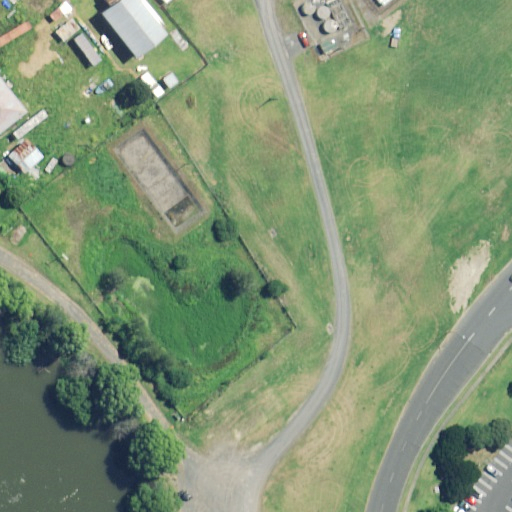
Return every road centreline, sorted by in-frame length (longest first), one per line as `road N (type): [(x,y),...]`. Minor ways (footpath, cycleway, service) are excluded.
road 1 (unclassified): [(226,511),(81,321),(0,249)]
road 2 (tertiary): [(384,511),(423,403),(511,286)]
